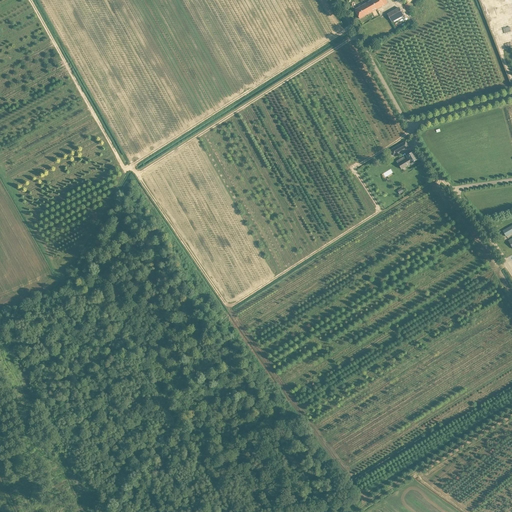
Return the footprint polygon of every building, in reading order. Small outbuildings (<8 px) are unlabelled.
[(364,16),(384,5),(381,0),(371,0),(359,7),(354,10),(359,19),(364,16)] [(403,15),(399,8),(387,15),(392,22),(403,15)] [(400,151),(408,146),(405,141),(390,150),(393,155),(400,151)] [(413,152),(408,154),(404,157),(405,159),(398,163),(402,169),(411,164),(412,165),(415,163),(414,162),(417,160),(413,152)] [(505,236),(510,234),(511,232),(511,225),(507,228),(502,231),(505,236)]
